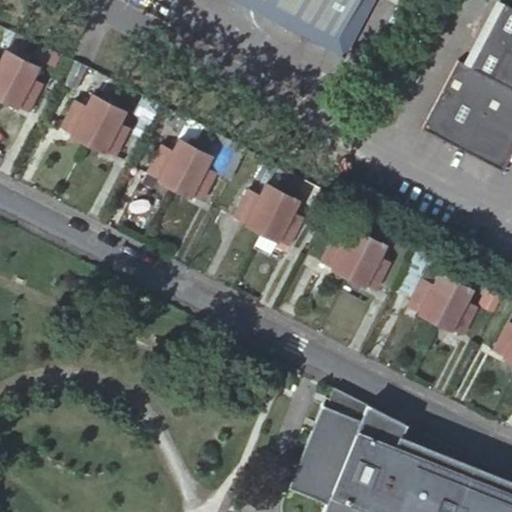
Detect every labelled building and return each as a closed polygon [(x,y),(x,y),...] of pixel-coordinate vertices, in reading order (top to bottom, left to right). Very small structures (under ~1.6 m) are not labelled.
[(270,0),(337,35),(354,0),(270,0)] [(511,5),(504,1),(469,66),(457,59),(422,127),(502,169),(511,150),(511,5)] [(30,39),(13,31),(4,48),(14,54),(17,49),(23,52),(30,39)] [(0,96),(5,86),(23,52),(17,49),(14,54),(4,48),(0,55),(0,96)] [(5,86),(0,96),(0,97),(16,106),(17,104),(28,110),(42,83),(30,77),(37,65),(26,60),(28,55),(23,52),(5,86)] [(78,60),(66,83),(79,89),(90,66),(78,60)] [(71,133),(86,142),(106,103),(109,96),(104,93),(102,98),(91,93),(85,105),(74,98),(60,126),(71,132),(71,133)] [(106,103),(86,142),(104,151),(104,149),(115,154),(129,127),(117,121),(124,109),(113,104),(115,99),(109,96),(106,103)] [(186,116),(176,136),(188,143),(191,138),(196,140),(203,125),(186,116)] [(245,147),(203,125),(196,140),(201,143),(199,148),(210,153),(204,165),(215,171),(229,178),(245,147)] [(174,186),(196,140),(191,138),(188,143),(176,136),(170,148),(161,143),(148,171),(159,177),(158,178),(174,186)] [(196,140),(174,186),(190,194),(190,193),(201,199),(215,171),(204,165),(210,153),(199,148),(201,143),(196,140)] [(290,171),(268,159),(257,178),(264,182),(275,187),(277,182),(282,185),(290,171)] [(159,177),(148,171),(143,180),(154,186),(158,178),(159,177)] [(244,223),(260,231),(282,185),(277,182),(275,187),(264,182),(258,194),(247,188),(233,215),(245,221),(244,223)] [(282,185),(260,231),(277,240),(278,238),(287,242),(288,243),(303,216),(291,210),(297,198),(286,192),(288,188),(282,185)] [(333,193),(319,186),(305,212),(319,220),(333,193)] [(359,250),(369,230),(365,227),(361,232),(351,227),(346,238),(333,233),(319,259),(331,265),(331,267),(347,275),(359,250)] [(375,233),(369,230),(359,250),(347,275),(364,283),(365,282),(376,288),(389,260),(379,256),(384,243),(373,238),(375,233)] [(274,245),(283,249),(287,242),(278,238),(277,240),(274,245)] [(456,273),(459,265),(418,244),(396,286),(412,293),(420,277),(430,282),(436,270),(447,276),(449,270),(456,273)] [(422,314),(434,320),(434,319),(445,296),(456,273),(449,270),(447,276),(436,270),(430,282),(420,277),(412,293),(407,304),(418,310),(418,312),(422,314)] [(434,319),(434,320),(451,328),(452,326),(463,332),(476,305),(465,299),(471,287),(460,282),(463,277),(456,273),(445,296),(434,319)] [(486,278),(475,302),(490,310),(502,286),(486,278)] [(420,320),(422,314),(418,312),(418,310),(407,304),(404,312),(420,320)] [(504,356),(511,359),(511,323),(507,321),(493,348),(505,354),(504,356)] [(511,511),(511,478),(488,466),(436,441),(381,412),(333,387),(328,398),(323,396),(287,486),(325,502),(320,511),(511,511)]
